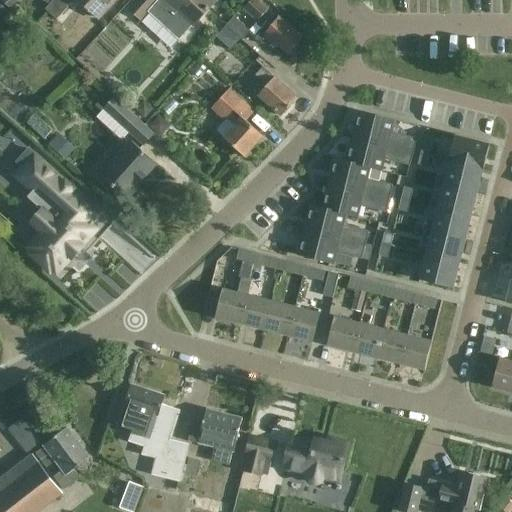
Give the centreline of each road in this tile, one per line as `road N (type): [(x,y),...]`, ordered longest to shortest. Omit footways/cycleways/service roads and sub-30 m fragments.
road 1 (residential): [(127,314),(143,334),(448,411)]
road 2 (unclassified): [(347,70),(320,125),(127,314)]
road 3 (residential): [(511,163),(448,411)]
road 4 (residential): [(511,114),(347,70)]
road 5 (residential): [(511,27),(350,25)]
road 6 (unclassified): [(0,384),(127,314)]
